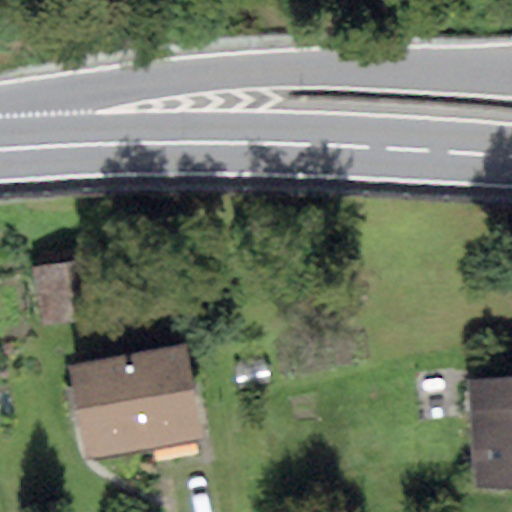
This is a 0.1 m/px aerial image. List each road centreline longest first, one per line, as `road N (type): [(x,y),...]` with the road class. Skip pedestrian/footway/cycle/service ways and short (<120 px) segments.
road 1 (primary): [(511,74),(286,63),(71,97),(0,122)]
road 2 (primary): [(511,158),(193,141),(0,153)]
